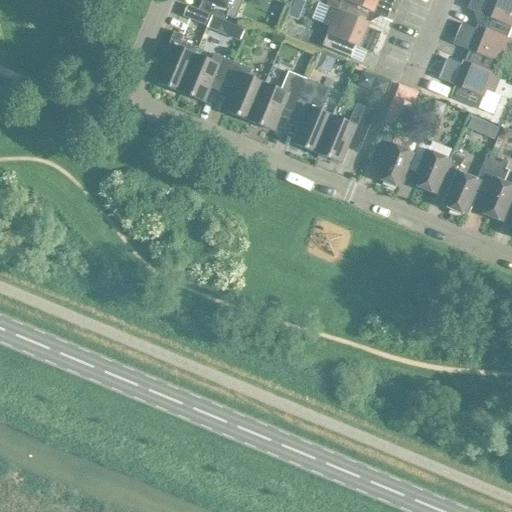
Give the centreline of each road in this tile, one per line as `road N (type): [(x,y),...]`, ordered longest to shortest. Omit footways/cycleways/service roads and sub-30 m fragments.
road 1 (residential): [(511,255),(129,97),(168,0)]
road 2 (primary): [(443,511),(0,328)]
